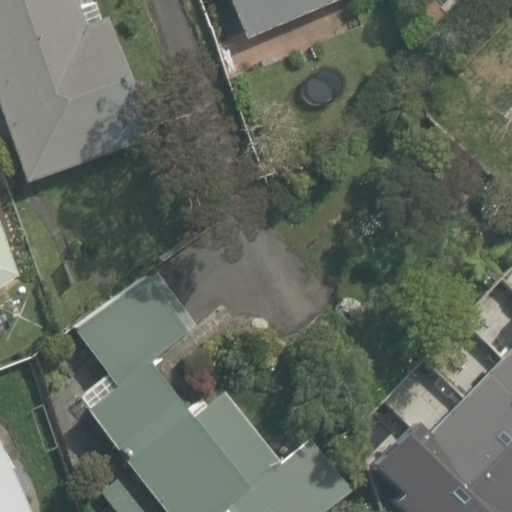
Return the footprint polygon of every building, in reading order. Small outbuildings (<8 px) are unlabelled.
[(0,0),(0,157),(7,176),(129,130),(79,0),(0,0)] [(214,0),(232,41),(329,0),(214,0)] [(0,278),(19,267),(0,223),(0,278)] [(185,326),(141,275),(62,343),(88,374),(60,398),(157,511),(294,511),(338,475),(297,428),(260,460),(198,388),(173,409),(137,367),(185,326)] [(0,431),(0,511),(17,511),(4,491),(28,476),(1,431),(0,431)]
